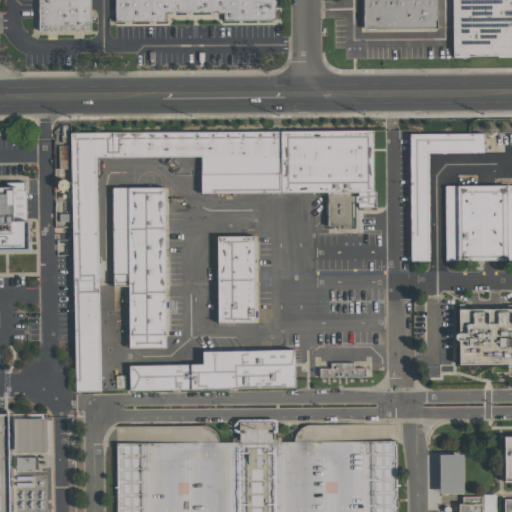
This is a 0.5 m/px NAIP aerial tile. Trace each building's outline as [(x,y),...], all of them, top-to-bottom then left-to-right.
[(89,0),(90,30),(38,30),(38,0),(89,0)] [(164,21),(115,21),(114,0),(273,0),(273,20),(224,20),(224,12),(164,13),(164,21)] [(437,0),(437,29),(361,29),(361,0),(437,0)] [(451,0),(511,0),(511,54),(452,55),(451,0)] [(71,134),(372,129),(373,190),(201,193),(201,156),(96,158),(100,391),(75,391),(71,134)] [(410,260),(409,133),(482,133),(482,152),(428,152),(429,260),(410,260)] [(0,186),(5,186),(5,182),(24,181),(24,190),(25,190),(26,220),(28,220),(28,248),(0,248),(0,186)] [(444,186),(511,186),(511,260),(444,260),(444,186)] [(112,188),(163,187),(165,348),(128,348),(128,286),(113,286),(112,188)] [(253,235),(254,321),(217,321),(216,235),(253,235)] [(511,365),(508,365),(508,362),(459,362),(459,307),(511,307),(511,365)] [(202,363),(202,351),(293,349),(294,387),(129,391),(128,365),(202,363)] [(353,362),(353,368),(364,367),(364,376),(319,376),(318,368),(330,367),(330,362),(353,362)] [(0,511),(0,413),(7,413),(8,511),(0,511)] [(46,418),(46,451),(14,451),(13,419),(46,418)] [(503,436),(511,436),(511,482),(504,482),(503,436)] [(395,511),(116,511),(116,444),(395,441),(395,511)] [(439,454),(462,454),(463,494),(439,494),(439,454)] [(35,457),(16,457),(16,470),(35,470),(35,457)] [(495,511),(495,495),(486,495),(485,511),(495,511)] [(511,511),(503,511),(503,498),(511,498),(511,511)] [(458,511),(458,503),(481,503),(481,511),(458,511)]
